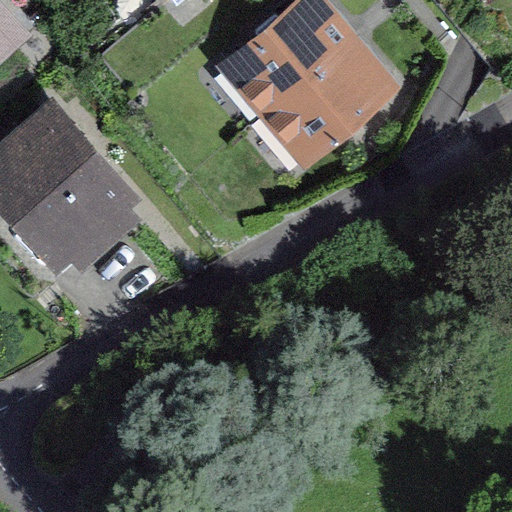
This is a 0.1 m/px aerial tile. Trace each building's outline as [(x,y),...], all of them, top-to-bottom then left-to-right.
[(289,0),(211,66),(254,116),(352,34),(323,0),(289,0)] [(0,59),(27,37),(0,4),(0,59)] [(399,88),(352,34),(254,116),(301,171),(399,88)] [(132,221),(120,207),(135,193),(46,94),(0,134),(0,218),(48,271),(62,258),(75,272),(132,221)] [(117,427),(65,473),(99,511),(100,511),(152,466),(117,427)]
